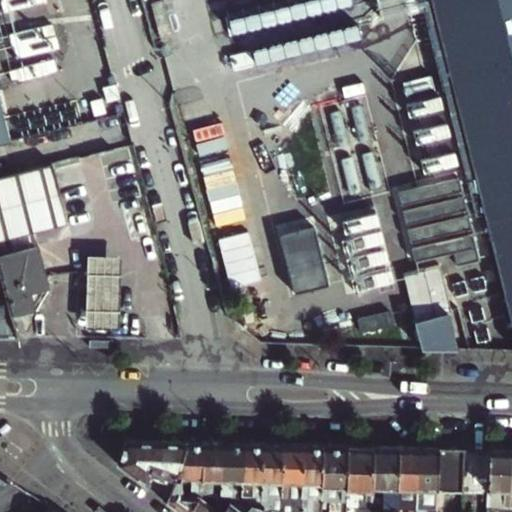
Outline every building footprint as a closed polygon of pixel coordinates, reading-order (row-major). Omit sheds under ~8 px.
[(165,0),(160,0),(150,3),(159,38),(174,35),(165,0)] [(511,0),(431,0),(511,321),(511,0)] [(0,143),(24,137),(0,54),(0,143)] [(53,163),(0,175),(0,265),(12,314),(33,309),(46,287),(35,246),(39,245),(35,231),(68,223),(53,163)] [(283,233),(298,289),(332,281),(318,224),(283,233)] [(255,229),(224,234),(232,283),(263,278),(255,229)] [(120,255),(87,254),(85,326),(119,327),(120,255)] [(0,265),(0,336),(18,337),(12,314),(0,265)] [(447,311),(435,314),(415,319),(422,347),(455,348),(447,311)] [(171,489),(188,441),(154,440),(126,439),(118,462),(167,500),(171,489)] [(199,485),(203,441),(188,441),(171,489),(176,489),(177,483),(180,483),(181,478),(189,479),(189,485),(199,485)] [(209,493),(222,494),(223,442),(203,441),(199,485),(198,493),(209,493)] [(241,502),(244,442),(223,442),(222,494),(226,494),(226,500),(231,500),(232,500),(241,502)] [(261,507),(263,443),(244,442),(241,502),(246,503),(246,498),(250,498),(250,504),(252,505),(261,507)] [(283,443),(263,443),(261,507),(273,510),(282,511),(283,443)] [(303,444),(283,443),(282,511),(287,511),(306,511),(307,506),(303,506),(303,444)] [(322,511),(322,502),(323,444),(303,444),(303,506),(307,506),(306,511),(322,511)] [(323,444),(322,502),(347,502),(349,445),(323,444)] [(371,511),(374,446),(349,445),(347,502),(346,511),(371,511)] [(397,511),(399,447),(374,446),(371,511),(397,511)] [(420,447),(399,447),(397,511),(418,511),(418,509),(420,447)] [(440,448),(420,447),(418,509),(429,510),(428,511),(438,511),(439,484),(440,448)] [(463,485),(464,448),(440,448),(439,484),(463,485)] [(489,449),(464,448),(463,485),(488,485),(489,449)] [(509,511),(511,450),(489,449),(488,485),(487,511),(509,511)] [(0,466),(0,481),(11,475),(0,466)] [(171,489),(167,500),(182,511),(187,511),(199,496),(198,495),(198,493),(199,485),(189,485),(189,479),(181,478),(180,483),(177,483),(176,489),(171,489)] [(222,502),(210,504),(199,496),(187,511),(222,511),(231,500),(226,500),(226,494),(222,494),(222,502)] [(222,511),(246,511),(247,511),(232,500),(231,500),(222,511)] [(322,511),(346,511),(347,502),(322,502),(322,511)]
